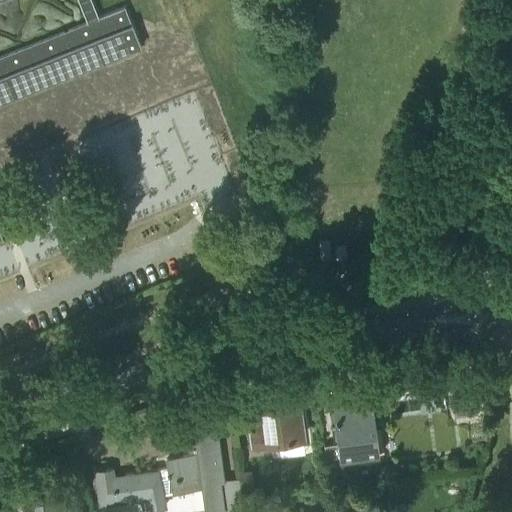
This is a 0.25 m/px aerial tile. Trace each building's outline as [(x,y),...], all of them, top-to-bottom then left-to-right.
[(0,0),(0,232),(1,232),(0,230),(0,102),(140,46),(130,22),(130,23),(123,7),(98,17),(91,0),(0,0)] [(328,238),(318,238),(319,258),(329,258),(328,238)] [(336,243),(337,258),(347,257),(347,243),(336,243)] [(395,394),(444,387),(443,374),(439,374),(438,370),(439,370),(438,365),(439,361),(394,362),(395,394)] [(245,407),(250,444),(303,437),(298,401),(245,407)] [(344,484),(340,457),(381,452),(378,426),(372,427),(369,401),(332,406),(337,443),(322,444),(328,486),(344,484)] [(241,511),(240,496),(237,477),(223,479),(216,428),(194,431),(196,443),(186,444),(188,454),(165,459),(167,467),(157,470),(161,491),(201,482),(205,511),(212,510),(212,511),(241,511)] [(161,491),(157,470),(156,469),(112,476),(111,468),(94,470),(94,475),(92,476),(93,485),(96,486),(98,504),(144,497),(146,509),(165,506),(161,491)] [(237,477),(240,496),(254,494),(251,469),(237,471),(237,477)] [(74,511),(72,489),(45,491),(46,497),(28,499),(28,511),(74,511)]
